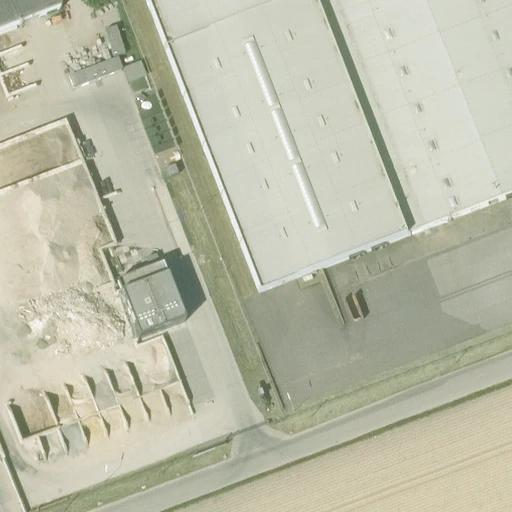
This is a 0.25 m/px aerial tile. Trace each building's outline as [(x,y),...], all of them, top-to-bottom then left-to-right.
[(0,0),(0,35),(59,13),(54,0),(0,0)] [(144,0),(258,296),(409,238),(317,0),(144,0)] [(511,0),(317,0),(409,238),(448,222),(449,225),(511,200),(511,0)] [(124,57),(115,29),(104,33),(113,61),(124,57)] [(118,61),(68,80),(73,92),(122,72),(118,61)] [(140,65),(122,72),(128,86),(146,79),(140,65)] [(28,136),(0,147),(0,172),(25,163),(21,154),(33,149),(28,136)] [(165,277),(118,296),(137,344),(184,326),(165,277)]
